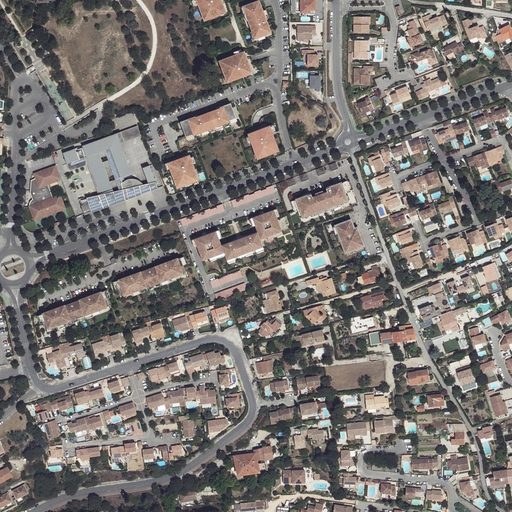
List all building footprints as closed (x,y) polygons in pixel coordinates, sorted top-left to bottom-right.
[(195,0),(197,2),(199,9),(204,22),(226,14),(220,0),(195,0)] [(315,0),(300,0),(301,13),(315,13),(315,0)] [(259,1),(244,7),(249,21),(253,32),(256,39),(264,36),(271,33),(267,23),(265,19),(266,19),(263,12),(259,1)] [(244,7),(241,8),(246,22),(249,21),(244,7)] [(430,13),(422,16),(425,20),(424,20),(427,28),(429,27),(436,24),(438,27),(441,25),(441,24),(446,21),(443,13),(437,16),(437,15),(432,17),(430,13)] [(226,14),(204,22),(205,25),(227,17),(226,14)] [(367,24),(367,16),(354,16),(354,32),(369,33),(369,25),(367,24)] [(411,38),(408,39),(411,47),(424,41),(414,20),(409,22),(410,25),(408,26),(410,29),(413,37),(411,38)] [(476,31),(475,28),(470,31),(469,28),(471,27),(468,21),(461,24),(468,39),(471,37),(473,41),(474,43),(482,39),(483,40),(487,38),(482,28),(478,30),(476,31)] [(306,25),(297,25),(297,40),(302,40),(302,39),(308,39),(308,34),(312,34),(316,34),(316,26),(308,25),(308,26),(306,26),(306,25)] [(511,30),(509,26),(500,30),(502,34),(495,38),(498,44),(505,41),(504,39),(509,37),(510,39),(511,39),(511,38),(511,30)] [(253,32),(250,33),(253,40),(254,43),(259,41),(266,39),(264,36),(256,39),(253,32)] [(365,51),(366,51),(366,45),(368,44),(368,40),(355,40),(354,58),(365,58),(365,51)] [(450,46),(443,50),(447,56),(454,53),(455,55),(465,50),(462,43),(459,45),(457,42),(451,45),(452,46),(450,47),(450,46)] [(318,65),(318,54),(314,54),(314,49),(302,49),(301,54),(307,54),(307,65),(318,65)] [(430,57),(432,64),(438,62),(434,51),(430,52),(429,49),(420,53),(419,52),(412,54),(414,59),(417,57),(419,61),(428,58),(430,57)] [(235,56),(222,61),(230,82),(236,80),(245,77),(252,74),(244,52),(240,54),(235,56)] [(222,61),(219,62),(227,83),(230,82),(222,61)] [(374,71),(374,66),(364,66),(364,68),(355,68),(355,84),(368,84),(368,74),(367,74),(367,71),(368,71),(374,71)] [(320,75),(310,75),(310,87),(316,87),(315,90),(319,90),(320,75)] [(420,99),(430,95),(429,92),(436,89),(443,86),(440,80),(440,78),(433,81),(432,78),(425,81),(427,87),(417,91),(420,99)] [(411,95),(408,86),(397,91),(398,93),(400,99),(411,95)] [(400,99),(398,93),(391,95),(394,104),(401,101),(400,99)] [(366,100),(363,101),(358,103),(362,113),(374,109),(369,97),(365,98),(366,100)] [(195,117),(180,122),(186,137),(193,135),(194,136),(208,130),(230,122),(229,121),(236,118),(231,104),(220,108),(220,107),(216,109),(217,111),(199,117),(199,115),(195,117)] [(491,113),(488,115),(491,122),(498,119),(501,118),(509,115),(506,107),(495,112),(494,108),(490,109),(491,113)] [(476,128),(491,122),(488,115),(486,111),(483,112),(484,116),(473,120),(476,128)] [(300,121),(303,131),(315,127),(312,117),(300,121)] [(230,122),(208,130),(209,133),(231,125),(230,124),(237,122),(236,118),(229,121),(230,122)] [(445,130),(437,133),(440,141),(455,135),(451,124),(449,120),(442,123),(445,130)] [(455,122),(451,124),(455,135),(470,130),(467,122),(456,126),(455,122)] [(137,125),(116,133),(120,143),(141,135),(137,125)] [(267,127),(245,135),(246,137),(248,144),(253,157),(275,149),(269,134),(267,127)] [(315,127),(303,131),(305,135),(317,131),(315,127)] [(83,149),(76,152),(75,149),(63,153),(67,164),(86,157),(87,159),(86,160),(88,165),(89,165),(91,168),(89,168),(91,173),(92,173),(94,176),(93,177),(94,182),(96,181),(97,185),(96,186),(98,191),(99,190),(100,194),(99,194),(100,196),(96,197),(95,196),(87,198),(88,199),(82,200),(84,206),(82,206),(85,215),(118,203),(125,200),(124,196),(128,194),(145,190),(145,188),(146,188),(146,187),(145,186),(144,184),(142,182),(141,182),(139,180),(137,179),(136,179),(134,179),(133,178),(131,179),(130,179),(128,179),(127,179),(125,180),(124,181),(123,182),(121,177),(129,174),(118,144),(120,143),(116,133),(82,146),(83,149)] [(424,138),(409,143),(412,151),(422,147),(424,150),(428,149),(424,138)] [(405,141),(401,142),(402,146),(396,148),(391,150),(394,157),(401,155),(409,152),(405,141)] [(120,143),(118,144),(129,174),(132,173),(120,143)] [(499,147),(484,152),(488,163),(499,159),(498,156),(502,154),(499,147)] [(276,152),(275,149),(253,157),(254,160),(276,152)] [(488,163),(484,152),(469,158),(472,165),(476,164),(477,168),(488,163)] [(379,154),(368,158),(369,162),(373,161),(374,165),(377,172),(385,169),(379,154)] [(86,157),(67,164),(70,171),(88,165),(86,160),(87,159),(86,157)] [(182,157),(167,163),(170,170),(176,185),(197,177),(193,165),(190,157),(183,160),(182,157)] [(335,162),(328,165),(330,171),(338,168),(335,162)] [(149,185),(151,190),(158,188),(149,165),(142,168),(149,185)] [(56,166),(34,174),(36,179),(32,182),(30,195),(31,195),(35,202),(32,204),(30,207),(29,207),(35,221),(66,209),(60,195),(53,198),(48,185),(61,180),(56,166)] [(322,167),(315,169),(318,176),(325,173),(322,167)] [(440,182),(436,171),(424,175),(421,176),(419,177),(421,185),(424,184),(427,183),(428,186),(432,185),(440,182)] [(389,172),(378,177),(380,184),(382,188),(393,184),(389,172)] [(306,173),(299,175),(301,182),(308,179),(306,173)] [(197,177),(176,185),(177,188),(198,180),(197,177)] [(421,185),(419,177),(407,181),(404,183),(401,184),(404,191),(407,190),(410,189),(411,193),(415,191),(423,188),(421,185)] [(293,178),(286,180),(288,187),(295,184),(293,178)] [(495,181),(499,192),(511,187),(511,182),(511,179),(500,183),(499,180),(495,181)] [(311,194),(294,200),(297,210),(300,217),(310,214),(340,202),(350,199),(347,191),(343,182),(326,188),(327,191),(312,196),(311,194)] [(128,194),(129,199),(151,190),(149,185),(145,186),(146,187),(146,188),(145,188),(145,190),(128,194)] [(272,185),(266,188),(268,194),(274,192),(272,185)] [(260,190),(254,192),(254,193),(256,199),(263,196),(260,190)] [(248,194),(242,197),(244,203),(251,201),(248,195),(248,194)] [(391,196),(385,198),(388,206),(390,209),(401,205),(397,194),(391,196)] [(452,196),(448,198),(449,201),(438,205),(441,213),(448,210),(456,207),(452,196)] [(236,199),(231,201),(233,207),(239,205),(236,199)] [(340,202),(310,214),(311,216),(341,205),(340,202)] [(433,203),(429,205),(430,208),(419,212),(422,220),(429,217),(437,214),(433,203)] [(222,204),(215,206),(216,207),(218,213),(224,210),(222,204)] [(210,208),(204,211),(206,217),(212,215),(210,209),(210,208)] [(216,231),(194,239),(202,260),(209,258),(224,252),(225,255),(227,260),(234,257),(237,256),(237,255),(252,250),(252,251),(255,249),(263,247),(260,239),(267,236),(282,231),(274,209),(252,217),(255,225),(252,226),(221,237),(219,238),(216,231)] [(397,213),(392,216),(395,223),(396,227),(407,223),(405,215),(403,211),(397,213)] [(198,213),(192,215),(194,221),(200,219),(198,213)] [(186,217),(180,219),(182,226),(189,223),(186,217)] [(350,219),(335,225),(342,243),(345,252),(347,252),(363,245),(364,245),(358,231),(351,233),(350,230),(354,228),(350,219)] [(497,222),(486,227),(490,238),(501,234),(501,233),(498,225),(497,222)] [(335,225),(332,226),(339,244),(342,243),(335,225)] [(409,229),(398,233),(401,241),(402,245),(413,240),(409,229)] [(478,229),(467,234),(471,245),(475,244),(482,241),(479,232),(478,229)] [(282,231),(267,236),(268,239),(283,234),(282,231)] [(501,234),(490,238),(486,239),(487,242),(502,236),(501,234)] [(460,236),(448,240),(452,252),(464,248),(463,247),(460,239),(460,236)] [(441,243),(430,247),(431,250),(434,259),(437,258),(445,255),(445,254),(442,246),(441,243)] [(364,248),(363,245),(347,252),(348,254),(364,248)] [(412,249),(405,252),(408,260),(411,258),(413,262),(415,269),(423,266),(418,252),(414,253),(412,249)] [(252,250),(237,255),(237,256),(238,258),(253,253),(252,251),(252,250)] [(224,252),(209,258),(210,261),(225,255),(224,252)] [(123,278),(116,281),(118,288),(121,295),(131,291),(132,292),(175,276),(185,272),(183,265),(180,257),(173,260),(173,259),(162,263),(162,264),(134,274),(133,273),(122,278),(123,278)] [(481,267),(488,282),(497,278),(491,263),(481,267)] [(378,273),(379,273),(377,266),(372,268),(372,271),(367,272),(368,277),(363,278),(365,284),(380,279),(378,276),(378,273)] [(240,270),(209,281),(212,287),(242,276),(240,270)] [(175,276),(132,292),(133,295),(176,280),(175,276)] [(473,287),(468,276),(461,279),(463,285),(456,288),(454,281),(446,284),(451,295),(458,292),(459,295),(466,292),(465,290),(473,287)] [(317,283),(320,282),(323,292),(326,291),(327,296),(337,293),(332,278),(328,280),(326,280),(325,278),(319,280),(319,278),(307,281),(309,286),(317,283)] [(244,283),(214,294),(216,300),(247,289),(244,283)] [(438,283),(431,287),(434,294),(442,291),(438,283)] [(485,298),(490,296),(486,286),(481,288),(485,298)] [(372,296),(371,294),(362,296),(365,306),(374,304),(374,305),(383,303),(382,298),(385,297),(385,299),(389,298),(387,289),(383,290),(384,292),(372,296)] [(46,311),(39,313),(42,321),(44,328),(55,324),(55,325),(99,310),(98,309),(109,305),(107,298),(104,290),(97,293),(97,292),(86,296),(86,297),(57,307),(57,306),(46,310),(46,311)] [(277,297),(280,296),(278,290),(277,290),(265,294),(264,294),(266,300),(264,301),(266,307),(268,306),(269,310),(275,308),(276,311),(281,309),(281,307),(283,306),(281,300),(278,301),(277,297)] [(365,306),(362,296),(360,297),(363,307),(366,308),(374,305),(374,304),(365,306)] [(419,309),(424,322),(432,319),(440,315),(441,314),(439,309),(436,310),(433,311),(430,304),(419,309)] [(320,310),(324,309),(322,305),(304,310),(306,316),(309,315),(312,318),(311,319),(314,322),(317,320),(319,322),(320,321),(321,322),(327,317),(325,314),(324,313),(323,313),(320,316),(317,313),(320,310)] [(227,306),(210,311),(214,323),(219,321),(218,318),(229,314),(227,306)] [(452,311),(451,310),(441,314),(440,315),(442,320),(437,321),(440,330),(445,328),(448,333),(459,329),(454,316),(466,311),(464,306),(452,311)] [(99,310),(55,325),(56,328),(100,313),(99,310)] [(506,310),(490,318),(492,322),(496,322),(499,321),(498,320),(501,319),(501,320),(503,323),(511,319),(506,310)] [(205,311),(189,316),(192,325),(192,328),(198,326),(197,323),(208,319),(205,311)] [(309,315),(306,316),(313,323),(314,322),(311,319),(312,318),(309,315)] [(189,316),(173,320),(176,330),(181,329),(189,326),(192,325),(189,316)] [(264,322),(261,325),(262,327),(261,328),(259,330),(264,334),(266,333),(268,336),(273,331),(274,332),(279,326),(277,323),(279,322),(274,318),(272,320),(271,319),(268,322),(266,320),(264,322)] [(162,323),(148,328),(150,334),(151,338),(156,337),(155,334),(160,333),(164,331),(162,323)] [(399,331),(391,332),(393,342),(406,340),(406,342),(415,341),(413,329),(411,325),(404,327),(403,325),(398,326),(399,331)] [(478,326),(469,329),(474,344),(486,341),(484,333),(480,334),(478,326)] [(147,327),(144,327),(132,331),(135,339),(141,337),(150,334),(148,328),(147,327)] [(321,330),(300,335),(302,343),(308,342),(307,340),(314,338),(315,342),(324,340),(321,330)] [(511,341),(511,331),(505,334),(506,336),(504,337),(501,345),(503,350),(510,348),(509,343),(511,341)] [(379,332),(369,334),(370,345),(393,342),(391,332),(380,334),(379,332)] [(118,333),(106,337),(106,340),(108,347),(109,349),(114,348),(113,345),(120,343),(121,345),(125,344),(123,336),(119,337),(118,333)] [(302,343),(300,335),(298,335),(301,346),(308,344),(308,342),(302,343)] [(91,340),(92,344),(106,340),(106,337),(105,336),(91,340)] [(108,347),(106,340),(92,344),(95,353),(103,351),(102,348),(105,347),(108,347)] [(468,346),(467,341),(465,340),(464,340),(462,340),(460,342),(460,343),(462,348),(468,346)] [(47,354),(47,355),(49,363),(54,362),(53,359),(55,358),(56,361),(57,365),(60,364),(61,367),(66,365),(64,358),(67,357),(66,354),(65,349),(63,343),(45,347),(47,354)] [(81,343),(65,349),(66,354),(75,351),(76,355),(77,356),(85,353),(81,343)] [(444,349),(437,353),(440,359),(447,356),(444,349)] [(210,366),(226,362),(224,355),(221,356),(219,352),(214,353),(214,351),(206,354),(210,366)] [(205,365),(202,354),(189,358),(191,361),(193,368),(193,369),(200,366),(205,365)] [(470,354),(460,358),(459,357),(457,358),(458,361),(452,363),(453,367),(462,364),(472,361),(470,354)] [(488,361),(487,357),(479,360),(483,372),(496,367),(493,359),(488,361)] [(291,359),(283,360),(285,369),(292,368),(291,359)] [(272,360),(265,361),(262,362),(264,372),(274,370),(272,360)] [(167,366),(163,368),(165,375),(173,373),(174,375),(180,373),(176,362),(167,365),(167,366)] [(470,366),(462,368),(462,369),(459,370),(460,372),(457,373),(463,389),(476,385),(473,375),(470,368),(470,366)] [(165,375),(163,368),(156,370),(155,369),(147,371),(151,382),(159,380),(166,377),(165,375)] [(231,379),(230,369),(219,371),(220,374),(219,375),(220,385),(225,384),(229,384),(229,379),(231,379)] [(427,370),(407,372),(409,384),(424,383),(424,380),(429,380),(427,370)] [(139,382),(147,380),(145,374),(143,375),(142,372),(136,374),(139,382)] [(319,376),(306,378),(307,386),(307,387),(314,386),(320,385),(319,376)] [(124,378),(120,379),(123,387),(129,385),(126,378),(124,378)] [(117,380),(107,383),(110,392),(120,389),(117,380)] [(288,381),(275,383),(276,392),(281,391),(285,390),(290,390),(288,381)] [(100,385),(88,389),(89,390),(92,399),(92,401),(97,399),(96,397),(103,395),(100,385)] [(201,399),(201,405),(216,403),(214,390),(205,391),(204,386),(199,386),(200,392),(200,393),(201,399)] [(194,387),(183,389),(183,390),(183,395),(186,394),(187,398),(195,397),(195,400),(201,399),(200,393),(195,394),(194,387)] [(92,399),(89,390),(84,392),(84,390),(74,393),(77,402),(87,399),(87,400),(92,399)] [(171,403),(184,401),(183,395),(183,390),(178,391),(171,392),(171,394),(167,395),(168,398),(169,403),(171,403)] [(163,399),(161,393),(146,398),(149,409),(151,409),(165,405),(163,399)] [(240,398),(240,393),(228,395),(228,399),(226,399),(227,408),(234,407),(239,407),(238,398),(240,398)] [(439,402),(443,402),(443,399),(441,399),(441,394),(428,395),(429,406),(439,405),(439,402)] [(500,394),(490,397),(496,416),(508,412),(506,408),(505,408),(502,401),(500,394)] [(73,406),(69,395),(49,401),(51,408),(52,410),(58,408),(62,407),(62,409),(73,406)] [(374,399),(365,400),(366,409),(368,409),(368,412),(376,411),(375,408),(375,406),(380,406),(385,405),(385,407),(389,407),(388,397),(384,398),(384,396),(374,397),(374,399)] [(511,402),(511,399),(502,401),(505,408),(506,408),(508,412),(496,416),(497,420),(511,414),(511,402)] [(51,408),(49,401),(46,402),(38,405),(41,411),(35,413),(38,421),(48,417),(46,410),(51,408)] [(314,402),(299,404),(301,415),(316,412),(314,402)] [(132,403),(118,407),(121,416),(125,414),(125,416),(126,417),(136,414),(136,413),(132,403)] [(278,412),(270,413),(271,418),(272,417),(273,423),(279,422),(279,420),(283,420),(291,418),(291,417),(295,417),(293,409),(282,410),(282,411),(278,412)] [(383,420),(373,421),(375,433),(384,432),(384,430),(393,429),(392,419),(398,419),(397,415),(383,416),(383,419),(383,420)] [(95,416),(85,420),(87,428),(88,429),(91,428),(97,427),(103,425),(100,416),(95,417),(95,416)] [(85,420),(84,417),(79,419),(79,421),(76,422),(72,423),(71,421),(67,422),(69,431),(74,430),(75,432),(87,428),(85,420)] [(135,418),(127,420),(132,435),(140,434),(142,432),(139,423),(137,423),(136,421),(135,418)] [(58,427),(55,419),(42,423),(47,438),(58,435),(56,428),(58,427)] [(226,419),(207,421),(209,433),(220,432),(220,430),(222,430),(230,424),(226,419)] [(187,420),(182,421),(184,438),(194,437),(193,428),(194,428),(193,420),(192,420),(187,420)] [(365,422),(346,424),(347,436),(353,435),(362,434),(362,435),(366,435),(365,422)] [(462,424),(453,424),(455,433),(455,435),(451,435),(451,445),(465,445),(464,432),(462,424)] [(498,438),(496,428),(492,429),(491,426),(483,428),(484,432),(478,433),(480,438),(492,435),(493,439),(498,438)] [(311,430),(307,431),(307,434),(308,438),(311,437),(312,439),(316,439),(316,443),(325,441),(323,430),(318,431),(311,432),(311,430)] [(307,431),(300,431),(301,435),(293,436),(295,445),(304,444),(303,435),(307,434),(307,431)] [(123,444),(124,447),(124,453),(128,453),(135,452),(134,443),(123,444)] [(55,445),(49,445),(49,449),(50,449),(51,456),(62,455),(62,451),(62,448),(55,448),(55,445)] [(182,454),(180,445),(171,446),(172,452),(168,453),(169,459),(173,459),(172,455),(182,454)] [(254,453),(256,460),(272,458),(271,446),(263,447),(254,449),(254,453)] [(87,449),(89,458),(100,457),(98,447),(87,449)] [(111,459),(125,457),(124,453),(124,447),(110,449),(111,459)] [(87,449),(75,451),(76,458),(79,458),(79,461),(89,459),(89,458),(87,449)] [(142,450),(143,459),(153,458),(152,451),(150,451),(150,449),(142,450)] [(354,449),(341,450),(341,465),(353,465),(353,455),(354,455),(354,449)] [(257,464),(257,461),(256,460),(254,453),(252,453),(233,456),(235,475),(259,471),(257,464)] [(511,454),(511,453),(503,454),(506,461),(506,464),(507,467),(507,470),(511,468),(511,454)] [(467,457),(451,460),(453,469),(456,469),(459,468),(459,470),(459,471),(469,469),(467,457)] [(437,465),(437,458),(411,459),(411,469),(419,468),(419,466),(432,465),(437,465)] [(265,462),(257,464),(259,471),(266,470),(265,462)] [(394,465),(371,463),(370,470),(394,472),(394,465)] [(0,471),(0,482),(12,476),(8,467),(0,471)] [(487,478),(486,478),(487,486),(509,483),(507,470),(493,472),(494,477),(493,477),(493,476),(487,477),(487,478)] [(288,478),(288,484),(305,483),(305,471),(283,472),(283,478),(288,478)] [(351,476),(352,473),(343,472),(343,477),(339,476),(338,483),(342,483),(355,484),(355,477),(351,476)] [(474,496),(472,489),(470,489),(469,480),(471,480),(473,480),(472,476),(468,476),(462,478),(461,478),(462,482),(460,482),(461,491),(466,490),(467,495),(470,494),(470,497),(474,496)] [(391,484),(381,483),(380,492),(389,493),(389,494),(394,494),(395,485),(391,485),(391,484)] [(24,485),(12,491),(16,498),(21,496),(28,492),(24,485)] [(412,487),(404,487),(404,496),(413,496),(414,491),(424,491),(424,488),(414,487),(414,488),(411,488),(412,487)] [(193,493),(195,492),(196,492),(195,488),(179,492),(181,501),(194,499),(193,495),(193,493)] [(425,489),(424,498),(430,498),(430,497),(439,498),(440,494),(440,490),(430,489),(430,490),(425,489)] [(8,492),(0,496),(0,509),(13,503),(8,492)] [(255,503),(240,504),(241,511),(264,509),(263,497),(255,498),(255,503)] [(308,510),(302,509),(301,511),(322,511),(324,505),(317,503),(316,506),(309,505),(308,510)]
